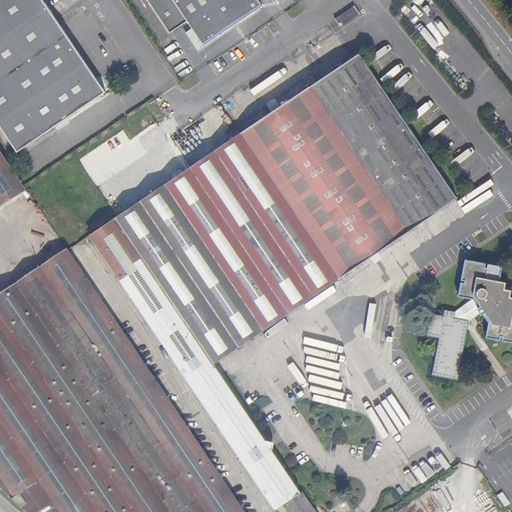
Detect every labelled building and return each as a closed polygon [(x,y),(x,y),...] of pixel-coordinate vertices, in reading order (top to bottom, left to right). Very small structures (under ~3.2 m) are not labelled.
[(43,0),(0,0),(0,125),(19,153),(107,94),(43,0)] [(188,21),(203,44),(262,5),(258,0),(147,0),(170,33),(188,21)] [(360,14),(354,5),(335,19),(341,28),(360,14)] [(85,42),(80,46),(109,87),(115,83),(85,42)] [(311,86),(410,231),(458,198),(359,53),(311,86)] [(311,86),(252,126),(241,133),(340,278),(410,231),(311,86)] [(340,278),(241,133),(90,235),(276,509),(285,503),(290,511),(314,511),(272,449),(274,442),(265,439),(214,364),(340,278)] [(0,206),(25,190),(0,152),(0,206)] [(242,511),(67,251),(0,295),(0,488),(14,502),(25,511),(242,511)] [(474,299),(477,300),(481,305),(478,309),(481,312),(482,315),(486,312),(490,319),(487,337),(500,340),(501,336),(502,336),(504,337),(504,339),(504,340),(511,342),(511,296),(511,290),(511,289),(505,288),(507,282),(500,280),(503,267),(489,263),(488,267),(485,267),(486,263),(466,259),(462,280),(463,280),(464,280),(466,281),(465,283),(462,282),(459,296),(474,299)] [(477,300),(474,299),(456,310),(444,314),(431,311),(426,334),(439,336),(431,373),(456,379),(469,320),(481,312),(478,309),(481,305),(477,300)]
